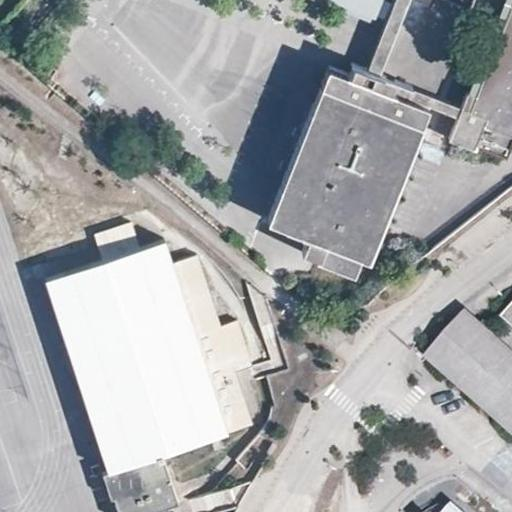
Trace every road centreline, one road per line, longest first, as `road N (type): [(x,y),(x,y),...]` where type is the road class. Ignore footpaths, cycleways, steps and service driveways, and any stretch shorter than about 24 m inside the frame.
road 1 (residential): [(370,369),(511,238)]
road 2 (residential): [(274,511),(370,369)]
road 3 (residential): [(370,369),(467,455)]
